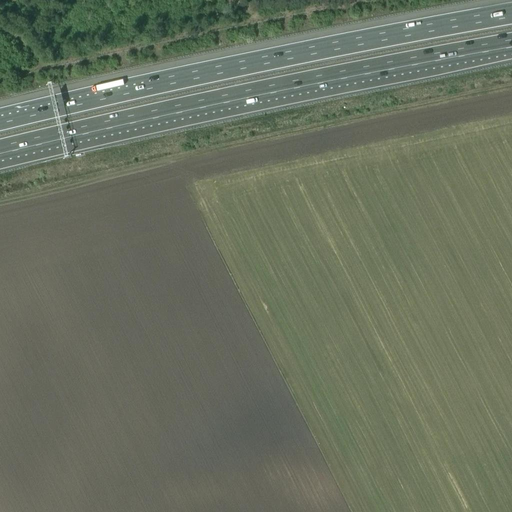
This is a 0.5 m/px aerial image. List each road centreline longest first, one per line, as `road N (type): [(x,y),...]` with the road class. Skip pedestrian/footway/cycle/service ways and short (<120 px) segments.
road 1 (motorway): [(511,13),(0,121)]
road 2 (motorway): [(0,151),(511,44)]
